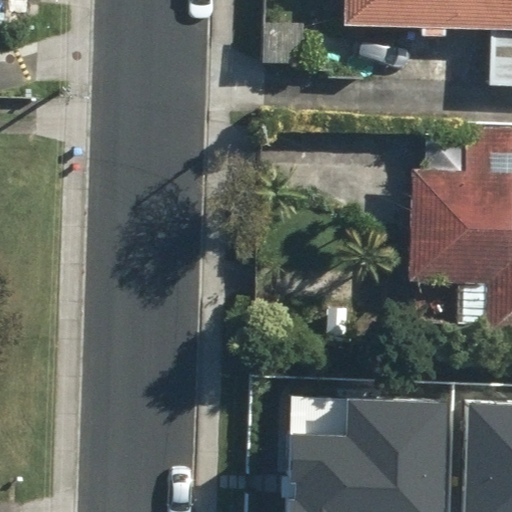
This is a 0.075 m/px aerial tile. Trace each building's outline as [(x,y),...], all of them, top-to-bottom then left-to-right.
[(511,0),(336,0),(335,24),(511,31),(511,0)] [(511,37),(483,36),(481,84),(511,84),(511,37)] [(511,123),(467,121),(465,171),(403,169),(398,278),(447,280),(446,317),(475,318),(475,332),(511,333),(511,123)] [(289,425),(285,511),(450,511),(454,401),(348,398),(347,427),(289,425)] [(511,511),(511,404),(463,402),(458,511),(511,511)]
